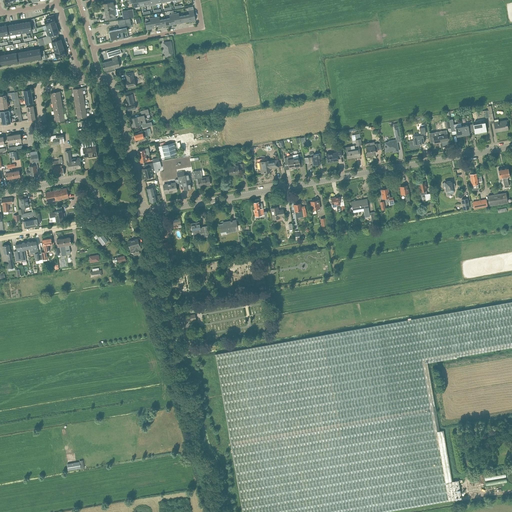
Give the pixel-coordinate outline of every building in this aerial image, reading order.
[(114,9),(113,2),(110,2),(104,3),(105,10),(114,9)] [(116,19),(114,9),(105,10),(106,17),(106,18),(108,17),(109,20),(116,19)] [(195,20),(194,10),(189,11),(189,14),(184,15),(185,22),(195,20)] [(185,22),(184,15),(179,16),(179,13),(174,14),(176,24),(185,22)] [(176,24),(174,14),(169,15),(170,18),(165,19),(166,26),(176,24)] [(44,20),(46,25),(55,22),(53,15),(49,16),(50,18),(44,20)] [(156,27),(154,17),(150,18),(150,21),(145,22),(146,29),(156,27)] [(166,26),(165,19),(160,20),(159,17),(154,17),(156,27),(166,26)] [(119,28),(108,31),(110,40),(120,38),(120,39),(124,38),(123,32),(127,31),(126,26),(125,19),(117,20),(119,28)] [(59,33),(57,27),(48,30),(45,31),(47,36),(43,37),(44,41),(51,39),(50,35),(59,33)] [(52,42),(51,39),(44,41),(45,44),(52,42),(53,47),(62,44),(61,39),(52,42)] [(166,56),(173,55),(171,41),(163,43),(166,56)] [(64,49),(62,44),(53,47),(55,52),(64,49)] [(66,56),(64,49),(55,52),(56,58),(62,56),(62,58),(66,56)] [(120,66),(119,62),(117,55),(114,56),(111,57),(112,60),(102,63),(104,71),(120,66)] [(136,86),(134,78),(133,79),(132,73),(126,74),(127,80),(125,80),(126,88),(136,86)] [(83,95),(82,88),(73,89),(73,93),(74,93),(75,96),(83,95)] [(61,98),(60,91),(51,93),(51,97),(52,96),(53,100),(61,98)] [(84,102),(83,95),(75,96),(74,96),(75,100),(76,103),(84,102)] [(136,109),(134,100),(134,99),(131,99),(130,95),(125,96),(128,105),(127,106),(128,111),(136,109)] [(62,106),(61,98),(53,100),(52,100),(52,104),(53,104),(54,107),(62,106)] [(85,109),(84,102),(76,103),(75,103),(76,107),(77,107),(77,110),(85,109)] [(63,113),(62,106),(54,107),(53,107),(54,111),(55,114),(63,113)] [(87,116),(85,109),(77,110),(76,110),(77,114),(78,114),(78,117),(77,118),(87,116)] [(131,123),(145,119),(144,115),(149,114),(148,109),(141,111),(142,116),(139,116),(130,118),(131,123)] [(64,120),(63,113),(55,114),(54,114),(55,118),(56,118),(56,121),(55,121),(64,120)] [(146,123),(145,119),(131,123),(132,127),(141,124),(142,128),(152,126),(151,122),(146,123)] [(463,135),(462,126),(454,127),(452,119),(449,119),(451,132),(456,131),(457,136),(463,135)] [(508,129),(507,125),(506,120),(494,122),(495,131),(502,129),(502,131),(508,129)] [(487,133),(486,128),(485,122),(473,124),(474,130),(475,135),(487,133)] [(470,134),(469,129),(470,128),(471,130),(474,130),(473,124),(468,125),(462,126),(463,135),(470,134)] [(424,143),(423,135),(426,134),(424,126),(420,127),(421,134),(412,136),(413,140),(409,141),(410,149),(419,147),(418,144),(424,143)] [(146,138),(144,130),(138,132),(139,133),(134,134),(135,140),(146,138)] [(97,156),(95,143),(94,141),(94,142),(85,143),(85,142),(85,143),(83,131),(78,132),(79,141),(79,144),(81,156),(84,156),(84,157),(92,155),(92,157),(97,156)] [(433,133),(429,133),(431,142),(434,142),(435,143),(448,140),(447,135),(447,133),(434,136),(433,133)] [(64,142),(63,135),(56,136),(56,139),(53,139),(54,144),(64,142)] [(397,145),(397,142),(396,140),(389,141),(389,142),(385,142),(385,146),(386,151),(391,150),(393,150),(393,152),(398,151),(398,147),(397,147),(396,145),(397,145)] [(174,142),(161,145),(164,158),(177,155),(174,142)] [(378,149),(378,144),(377,143),(374,144),(374,145),(370,146),(369,143),(366,143),(368,155),(375,154),(374,149),(375,149),(375,150),(378,149)] [(360,156),(359,151),(359,148),(351,149),(350,146),(346,147),(347,150),(346,150),(347,158),(353,157),(353,158),(360,156)] [(146,155),(145,151),(148,151),(147,148),(144,149),(138,151),(139,157),(146,155)] [(70,150),(65,151),(67,164),(68,169),(81,167),(80,162),(80,159),(70,161),(69,155),(71,155),(70,150)] [(338,157),(342,156),(341,151),(336,152),(336,153),(326,154),(327,162),(338,160),(338,157)] [(319,160),(321,159),(320,153),(314,155),(314,156),(308,157),(309,162),(312,162),(313,165),(320,164),(319,160)] [(300,167),(299,161),(302,160),(301,155),(298,155),(298,154),(293,155),(293,158),(295,168),(300,167)] [(37,173),(36,168),(37,168),(36,161),(39,161),(38,155),(31,156),(33,165),(29,166),(30,169),(26,170),(27,174),(30,174),(31,175),(31,174),(32,175),(34,175),(34,174),(37,173)] [(295,168),(293,158),(293,155),(287,156),(287,157),(284,158),(285,163),(288,163),(289,169),(295,168)] [(269,167),(275,166),(275,167),(279,167),(277,160),(268,161),(268,160),(260,162),(262,173),(270,171),(269,167)] [(153,176),(152,170),(155,170),(153,163),(147,164),(148,167),(142,169),(144,178),(146,178),(146,179),(150,178),(150,177),(153,176)] [(238,169),(241,169),(241,170),(245,169),(244,163),(240,164),(240,165),(238,166),(228,167),(230,175),(239,173),(238,169)] [(64,175),(63,170),(63,168),(62,168),(62,165),(58,166),(57,165),(53,166),(55,176),(64,175)] [(509,186),(507,177),(509,176),(508,167),(498,169),(500,178),(503,178),(504,187),(509,186)] [(191,188),(189,175),(184,175),(183,171),(177,172),(178,179),(182,178),(184,189),(191,188)] [(210,184),(209,179),(209,177),(202,178),(201,175),(200,175),(200,172),(197,172),(196,171),(192,172),(194,180),(198,179),(199,187),(202,186),(201,185),(210,184)] [(478,181),(482,181),(481,176),(477,177),(477,173),(476,173),(475,172),(474,173),(473,173),(470,174),(471,185),(472,185),(473,190),(479,189),(478,183),(479,183),(478,181)] [(453,190),(453,187),(455,187),(454,183),(452,184),(452,181),(445,182),(445,183),(442,183),(443,186),(445,186),(447,194),(454,193),(453,190)] [(427,195),(426,190),(425,182),(418,183),(420,191),(421,195),(424,195),(426,200),(431,199),(431,194),(427,195)] [(177,191),(176,186),(175,183),(163,185),(165,193),(177,191)] [(410,202),(408,193),(409,193),(408,188),(407,189),(406,185),(400,186),(402,194),(405,194),(406,203),(410,202)] [(157,201),(154,187),(147,188),(150,202),(157,201)] [(68,197),(66,188),(55,190),(45,192),(47,202),(68,197)] [(389,197),(387,188),(385,188),(384,188),(382,188),(382,189),(381,189),(383,198),(385,198),(386,202),(389,201),(389,205),(394,204),(393,196),(389,197)] [(507,202),(506,192),(488,195),(490,205),(507,202)] [(340,205),(339,196),(331,198),(332,204),(331,204),(332,206),(333,207),(337,206),(337,205),(340,205)] [(12,203),(12,198),(1,199),(2,204),(3,204),(3,211),(9,211),(8,204),(12,203)] [(21,209),(18,210),(19,214),(22,214),(24,213),(23,210),(26,209),(25,207),(29,207),(28,203),(27,198),(20,199),(21,204),(21,208),(22,208),(22,209),(21,209)] [(353,209),(363,208),(365,217),(370,216),(368,207),(367,199),(351,201),(353,209)] [(320,208),(319,200),(310,201),(312,209),(320,208)] [(478,202),(474,203),(475,208),(485,206),(484,200),(478,201),(478,202)] [(264,211),(263,208),(260,209),(258,201),(253,202),(255,209),(254,210),(255,216),(261,215),(264,215),(264,213),(267,213),(266,210),(264,211)] [(307,216),(305,206),(301,207),(300,203),(297,203),(297,202),(294,203),(294,204),(295,215),(302,214),(302,216),(307,216)] [(64,216),(64,213),(62,213),(61,207),(56,208),(56,211),(54,211),(54,210),(49,211),(50,217),(55,216),(56,222),(63,220),(63,216),(64,216)] [(284,215),(283,209),(280,210),(281,212),(279,213),(278,207),(270,208),(272,219),(280,218),(279,216),(284,215)] [(37,219),(23,221),(24,228),(38,225),(37,219)] [(226,223),(219,224),(220,229),(221,232),(221,235),(227,234),(226,231),(229,231),(229,232),(238,231),(237,230),(240,230),(239,225),(237,225),(236,220),(231,221),(231,220),(230,220),(230,221),(226,222),(226,223)] [(199,222),(191,223),(192,228),(193,233),(193,235),(198,234),(200,234),(200,237),(205,236),(209,235),(208,232),(204,233),(203,227),(200,228),(199,222)] [(172,231),(171,227),(170,223),(166,223),(161,225),(163,232),(164,236),(165,236),(165,238),(169,237),(169,235),(169,232),(172,231)] [(108,241),(100,232),(94,236),(96,239),(97,238),(103,245),(108,241)] [(48,245),(49,245),(52,245),(51,237),(42,239),(45,251),(41,252),(41,254),(42,259),(47,259),(46,251),(49,251),(48,245)] [(66,255),(63,238),(57,239),(58,246),(61,245),(62,248),(61,248),(61,249),(62,256),(66,255)] [(139,253),(137,246),(142,245),(140,238),(137,239),(128,241),(131,253),(133,252),(134,255),(139,253)] [(36,240),(31,241),(32,248),(34,248),(34,252),(35,259),(36,260),(40,260),(39,253),(38,253),(37,245),(36,240)] [(27,245),(26,245),(27,249),(28,249),(29,249),(30,249),(31,250),(29,250),(30,253),(34,252),(34,248),(32,248),(31,241),(26,242),(27,245)] [(168,241),(162,243),(165,253),(173,251),(171,244),(169,245),(168,241)] [(17,251),(14,251),(15,255),(17,255),(18,261),(22,260),(21,250),(22,250),(20,243),(16,243),(17,251)] [(12,259),(12,254),(11,249),(10,249),(9,244),(2,246),(4,254),(7,254),(8,260),(9,260),(9,264),(7,265),(8,269),(14,268),(12,259)] [(511,301),(214,356),(222,398),(234,462),(242,511),(387,511),(463,498),(459,480),(453,481),(444,430),(440,431),(427,362),(456,357),(511,346),(511,301)] [(79,461),(67,464),(68,470),(80,468),(79,462),(79,461)] [(505,474),(483,477),(484,481),(485,486),(507,482),(505,474)]
